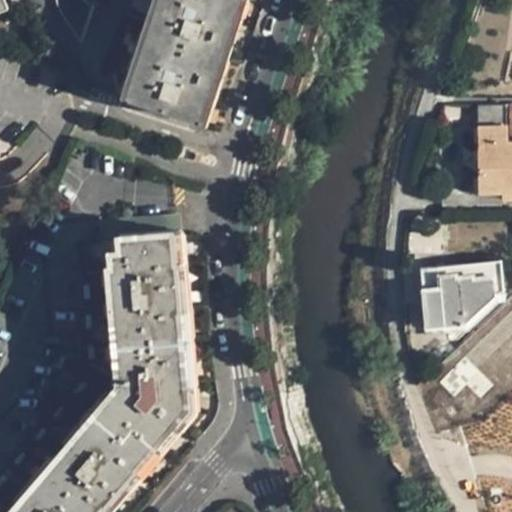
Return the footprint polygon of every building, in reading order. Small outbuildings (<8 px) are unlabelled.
[(57,0),(58,6),(62,13),(82,42),(95,5),(88,1),(86,0),(57,0)] [(238,0),(159,0),(128,96),(199,120),(238,0)] [(479,104),(479,124),(507,124),(508,124),(508,104),(479,104)] [(509,192),(510,139),(507,139),(507,124),(479,124),(480,192),(503,192),(509,192)] [(118,218),(119,233),(173,229),(175,231),(183,231),(181,213),(118,218)] [(173,229),(119,233),(120,246),(112,246),(113,262),(109,262),(119,385),(8,511),(97,511),(188,405),(175,231),(173,229)] [(478,293),(501,291),(498,260),(449,264),(450,274),(436,275),(438,298),(440,323),(463,322),(463,310),(479,308),(478,293)] [(423,298),(438,298),(436,275),(450,274),(449,264),(420,266),(423,298)] [(501,294),(501,291),(478,293),(479,308),(463,310),(463,322),(440,323),(440,330),(464,327),(501,294)] [(466,356),(437,382),(454,399),(468,386),(479,399),(493,386),(466,356)]
